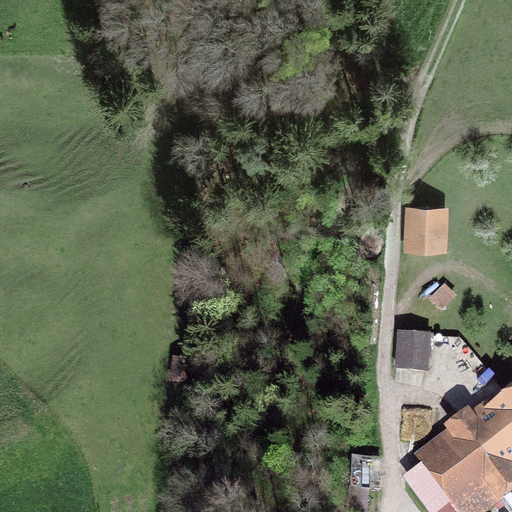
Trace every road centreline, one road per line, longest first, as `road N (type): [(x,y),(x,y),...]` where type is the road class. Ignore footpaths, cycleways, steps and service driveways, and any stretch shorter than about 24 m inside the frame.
road 1 (track): [(387,511),(392,232),(416,103),(458,0)]
road 2 (track): [(396,205),(436,151),(485,128),(511,129)]
